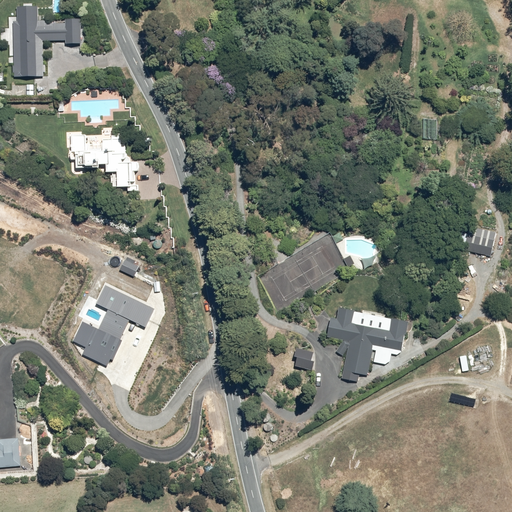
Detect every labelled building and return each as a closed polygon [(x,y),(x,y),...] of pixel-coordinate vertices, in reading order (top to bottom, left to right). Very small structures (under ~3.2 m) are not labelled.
[(71,25),(17,26),(18,76),(46,75),(45,41),(71,41),(71,25)] [(36,83),(28,83),(28,95),(36,95),(36,83)] [(110,175),(114,175),(114,184),(116,184),(116,189),(130,189),(130,193),(142,193),(142,163),(133,163),(133,154),(128,154),(128,146),(125,146),(125,134),(114,134),(114,138),(102,139),(102,135),(83,136),(83,131),(67,131),(67,138),(74,138),(74,153),(74,161),(81,161),(81,170),(102,170),(110,169),(110,175)] [(465,250),(494,257),(498,241),(468,234),(465,250)] [(98,303),(110,309),(100,329),(84,321),(74,341),(87,347),(83,355),(108,367),(112,359),(114,360),(124,341),(121,339),(131,320),(147,328),(156,310),(106,285),(98,303)] [(411,323),(356,313),(357,310),(341,307),(339,320),(333,318),(329,337),(344,340),(337,352),(343,356),(349,347),(344,379),(359,382),(361,373),(368,375),(373,350),(378,351),(376,362),(390,365),(393,354),(401,355),(402,350),(405,351),(411,323)] [(0,468),(22,467),(20,439),(0,439),(0,468)]
